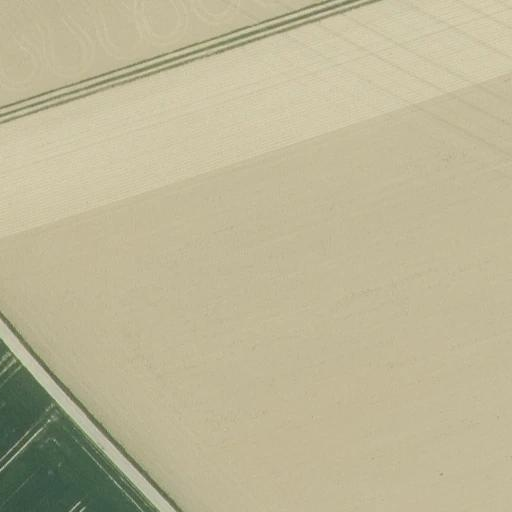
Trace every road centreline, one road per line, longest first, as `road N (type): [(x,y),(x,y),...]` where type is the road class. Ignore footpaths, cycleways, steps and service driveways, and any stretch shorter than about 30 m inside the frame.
road 1 (track): [(363,0),(0,118)]
road 2 (track): [(163,511),(0,335)]
